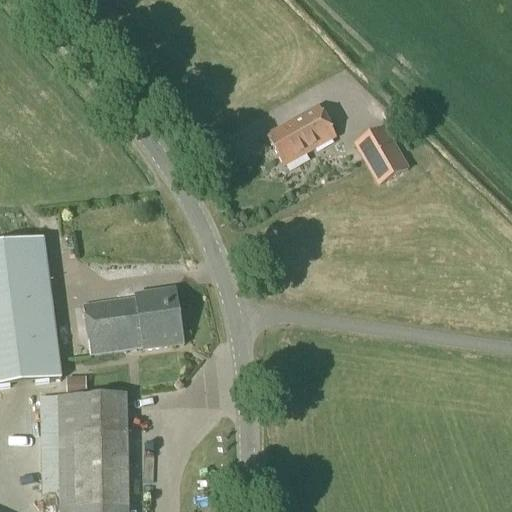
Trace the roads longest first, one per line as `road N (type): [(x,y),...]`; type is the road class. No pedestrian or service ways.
road 1 (tertiary): [(243,511),(240,367),(213,234),(187,185),(19,0)]
road 2 (unknown): [(240,367),(173,435),(158,511)]
